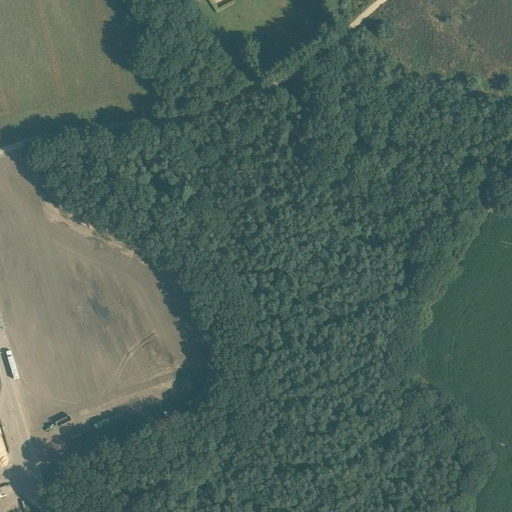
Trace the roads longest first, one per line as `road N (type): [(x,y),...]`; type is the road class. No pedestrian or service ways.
road 1 (track): [(0,155),(220,106),(318,56),(383,0)]
road 2 (unclassified): [(43,511),(0,362)]
